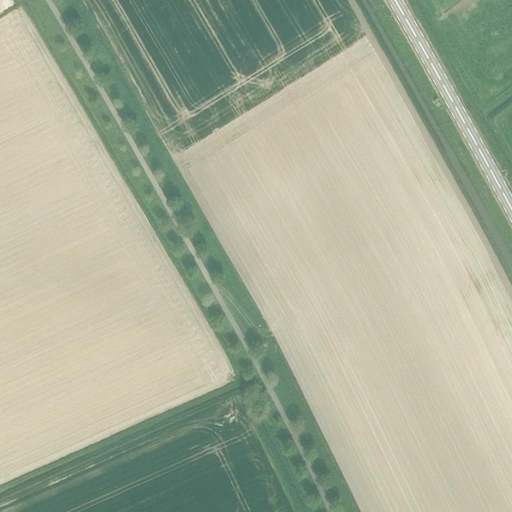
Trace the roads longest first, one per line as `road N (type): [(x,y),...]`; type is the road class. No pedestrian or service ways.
road 1 (unclassified): [(330,511),(270,383),(50,0)]
road 2 (secondary): [(511,206),(394,0)]
